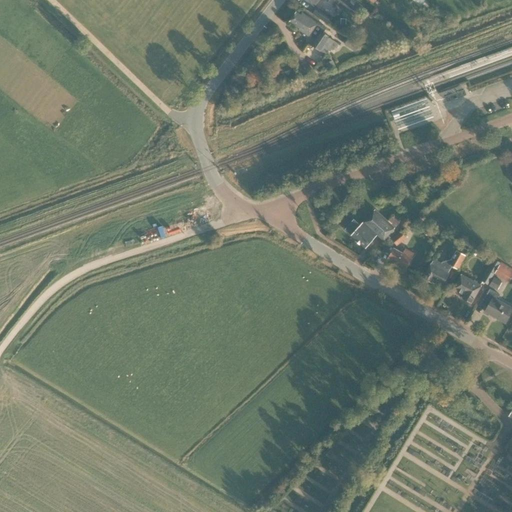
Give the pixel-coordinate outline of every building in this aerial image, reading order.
[(346,0),(344,3),(351,9),(356,2),(354,0),(346,0)] [(312,14),(327,23),(331,16),(317,6),(312,14)] [(300,15),(296,12),(289,22),(299,29),(298,30),(308,36),(309,35),(315,39),(311,46),(319,52),(320,51),(325,55),(329,49),(332,51),(337,43),(321,32),(324,28),(318,24),(318,23),(302,13),(300,15)] [(343,17),(339,22),(344,26),(347,21),(343,17)] [(344,45),(355,52),(359,45),(349,38),(344,45)] [(489,59),(490,61),(511,52),(511,48),(488,57),(489,59)] [(326,63),(329,69),(335,67),(332,61),(326,63)] [(288,64),(278,67),(281,76),(291,72),(288,64)] [(464,90),(444,97),(446,102),(466,95),(464,90)] [(397,199),(395,196),(389,200),(394,208),(400,204),(397,199)] [(378,235),(384,240),(395,228),(389,223),(376,210),(361,225),(355,219),(346,229),(358,240),(357,241),(360,244),(361,243),(366,248),(378,235)] [(445,228),(436,223),(430,234),(438,239),(445,228)] [(391,239),(397,245),(406,238),(401,232),(391,239)] [(458,252),(465,256),(468,250),(461,246),(458,252)] [(406,249),(403,254),(393,249),(388,259),(407,269),(412,259),(411,259),(414,254),(406,249)] [(457,269),(465,256),(458,252),(457,251),(451,260),(450,259),(442,262),(441,264),(433,260),(423,277),(441,287),(443,284),(449,273),(448,273),(450,269),(452,266),(457,269)] [(488,285),(494,275),(493,274),(499,264),(495,261),(482,282),(488,285)] [(495,272),(510,281),(511,276),(511,268),(501,262),(495,272)] [(472,304),(480,288),(482,286),(462,275),(453,289),(465,296),(463,299),(472,304)] [(502,282),(494,277),(489,286),(497,291),(502,282)] [(485,313),(506,324),(511,312),(511,308),(497,300),(499,295),(490,290),(484,301),(490,304),(485,313)]
